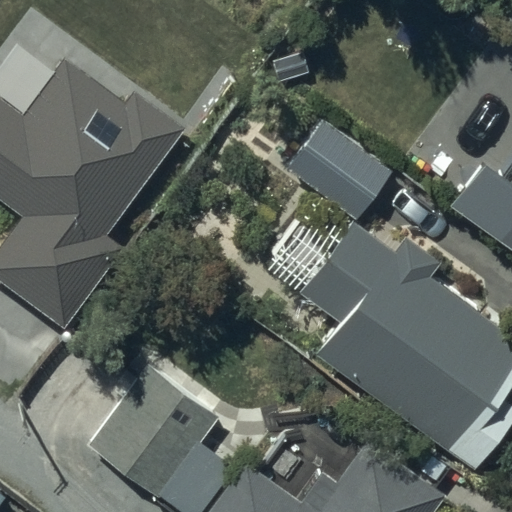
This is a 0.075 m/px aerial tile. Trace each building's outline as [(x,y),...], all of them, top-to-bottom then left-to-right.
[(101,222),(181,112),(130,75),(123,85),(62,40),(20,97),(0,82),(0,184),(20,200),(0,227),(0,265),(61,309),(116,233),(101,222)] [(321,117),(286,164),(354,215),(389,167),(321,117)] [(448,201),(511,246),(511,182),(478,158),(448,201)] [(391,247),(347,217),(296,291),(335,318),(310,354),(473,467),(511,410),(511,401),(500,394),(511,376),(511,329),(427,270),(437,255),(402,231),(391,247)] [(144,365),(88,443),(184,511),(432,511),(444,495),(364,438),(337,476),(321,464),(296,499),(238,457),(232,466),(198,441),(216,416),(144,365)]
